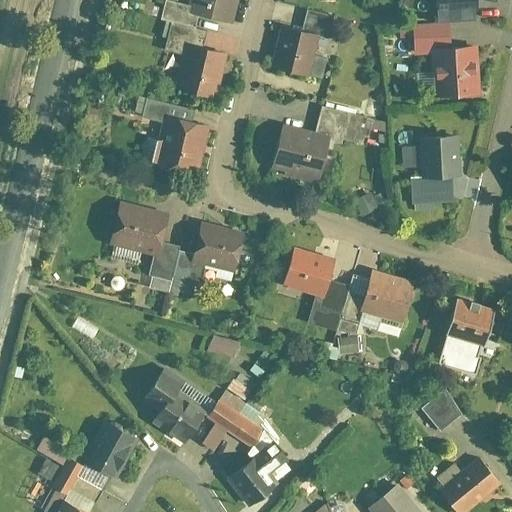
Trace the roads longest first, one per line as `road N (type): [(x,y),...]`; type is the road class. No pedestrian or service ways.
road 1 (residential): [(471,270),(214,196),(265,0)]
road 2 (tertiary): [(0,284),(70,0)]
road 3 (residential): [(471,270),(511,108)]
